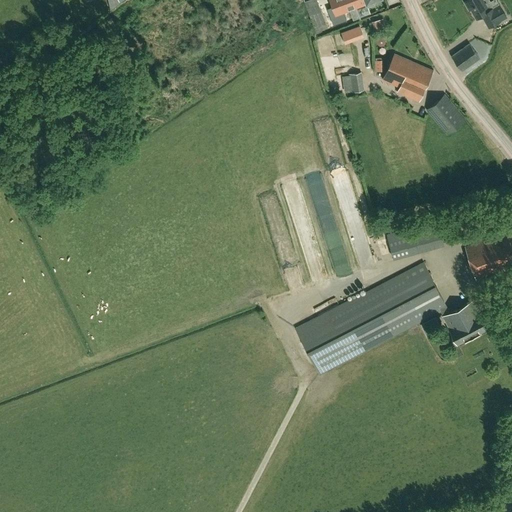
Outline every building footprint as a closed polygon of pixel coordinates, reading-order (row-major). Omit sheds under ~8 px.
[(121,2),(119,0),(108,0),(111,11),(121,2)] [(343,12),(349,10),(353,20),(360,17),(356,7),(366,3),(364,0),(329,0),(333,7),(329,9),(335,24),(346,19),(343,12)] [(488,28),(497,23),(483,0),(467,0),(464,2),(469,10),(471,9),(476,19),(481,16),(488,28)] [(327,26),(321,9),(309,14),(316,31),(327,26)] [(375,32),(384,30),(382,19),(373,21),(375,32)] [(347,67),(359,64),(348,27),(342,29),(343,33),(334,36),(333,31),(317,36),(326,66),(345,61),(347,67)] [(460,50),(470,64),(479,58),(469,44),(460,50)] [(470,64),(460,50),(451,56),(462,70),(470,64)] [(382,79),(399,87),(397,92),(419,101),(433,70),(394,53),(382,79)] [(385,59),(376,59),(377,70),(385,70),(385,59)] [(351,92),(364,90),(361,72),(348,74),(351,92)] [(447,133),(464,119),(444,95),(427,109),(447,133)] [(353,192),(341,195),(354,240),(366,237),(353,192)] [(463,223),(471,221),(467,210),(460,213),(463,223)] [(321,217),(325,224),(333,220),(329,212),(321,217)] [(387,235),(393,258),(443,244),(437,220),(387,235)] [(502,272),(511,268),(511,249),(506,233),(464,247),(476,280),(483,278),(486,287),(504,280),(502,272)] [(480,314),(473,300),(449,313),(423,263),(365,293),(331,310),(299,326),(323,372),(355,356),(355,355),(388,338),(443,310),(447,317),(444,319),(449,329),(449,330),(456,343),(488,327),(481,314),(480,314)] [(423,330),(432,325),(438,322),(435,317),(420,325),(423,330)]
